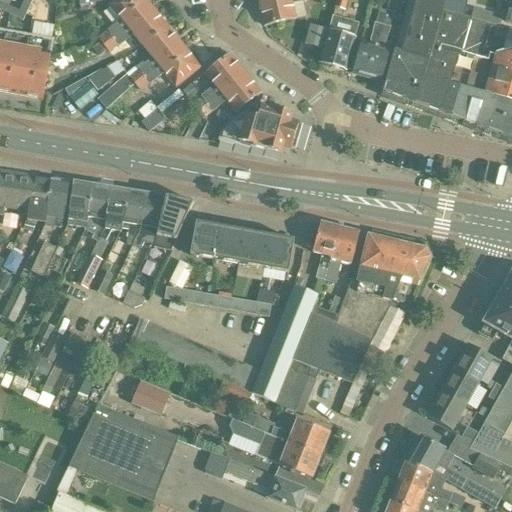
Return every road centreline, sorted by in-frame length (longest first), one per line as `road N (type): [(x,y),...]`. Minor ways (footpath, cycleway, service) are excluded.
road 1 (unclassified): [(353,511),(371,465),(508,225)]
road 2 (tertiary): [(205,175),(0,137)]
road 3 (tertiary): [(508,225),(312,193)]
road 4 (residential): [(511,159),(332,123)]
road 5 (residential): [(332,123),(313,92),(229,36),(220,0)]
